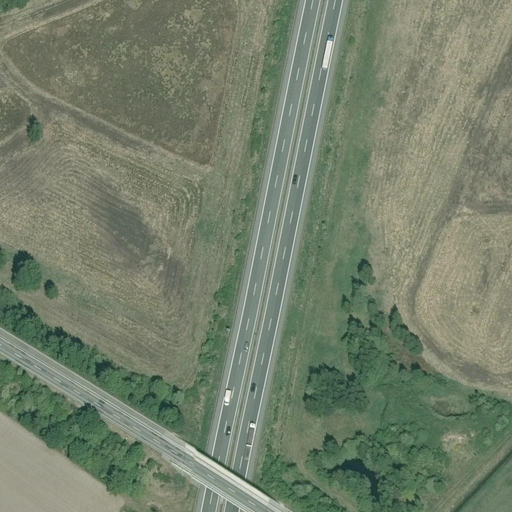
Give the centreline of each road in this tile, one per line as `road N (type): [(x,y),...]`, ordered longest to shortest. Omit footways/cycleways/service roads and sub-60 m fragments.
road 1 (motorway): [(231,511),(336,0)]
road 2 (motorway): [(313,0),(208,511)]
road 3 (tertiary): [(0,352),(256,511)]
road 4 (track): [(0,419),(129,511)]
